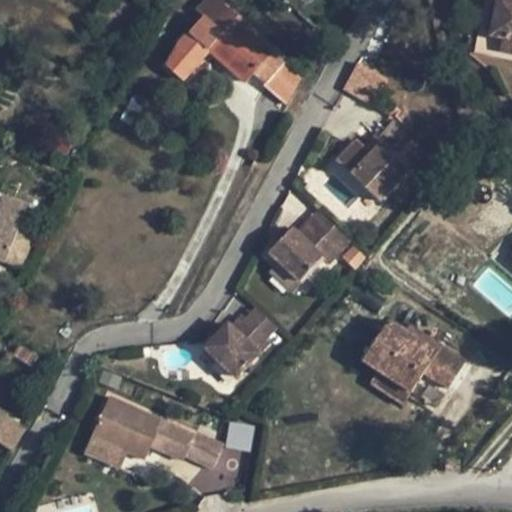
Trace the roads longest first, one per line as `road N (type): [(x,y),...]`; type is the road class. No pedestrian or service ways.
road 1 (residential): [(0,507),(82,350),(186,327),(204,311),(380,0)]
road 2 (residential): [(310,511),(429,493),(511,501)]
